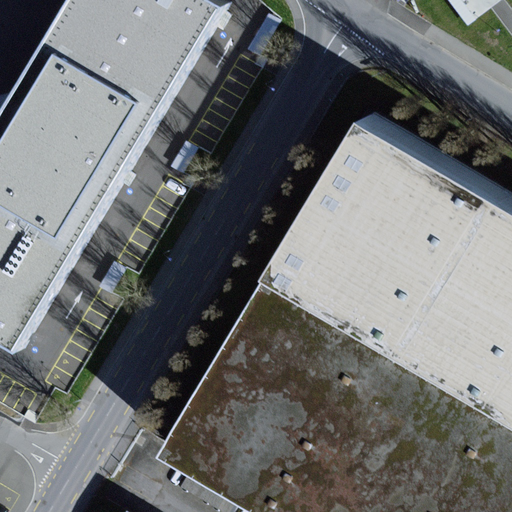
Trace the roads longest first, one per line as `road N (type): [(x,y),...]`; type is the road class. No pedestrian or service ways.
road 1 (unclassified): [(76,467),(351,12)]
road 2 (unclassified): [(511,106),(351,12)]
